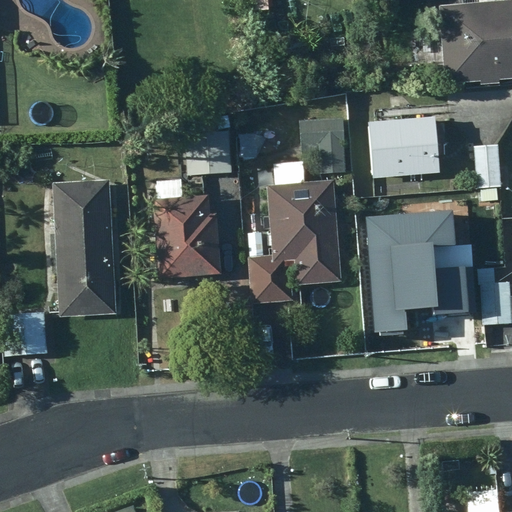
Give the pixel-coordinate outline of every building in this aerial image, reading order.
[(267,18),(266,0),(247,0),(248,19),(267,18)] [(511,4),(435,9),(440,87),(511,82),(511,4)] [(340,151),(339,119),(294,122),(296,154),(340,151)] [(435,173),(430,120),(365,126),(369,179),(435,173)] [(185,177),(228,174),(224,130),(182,134),(185,177)] [(498,190),(493,148),(469,150),(473,193),(498,190)] [(111,315),(105,183),(50,185),(57,318),(111,315)] [(336,284),(327,183),(262,189),(268,257),(244,259),(249,306),(288,302),(285,268),(291,268),(292,288),(336,284)] [(204,198),(148,202),(155,282),(216,277),(211,217),(205,217),(204,198)] [(431,313),(476,310),(470,242),(454,243),(452,209),(365,216),(373,326),(404,323),(403,307),(431,305),(431,313)] [(507,325),(504,285),(478,287),(482,327),(507,325)] [(4,358),(42,355),(39,315),(1,318),(4,358)]
